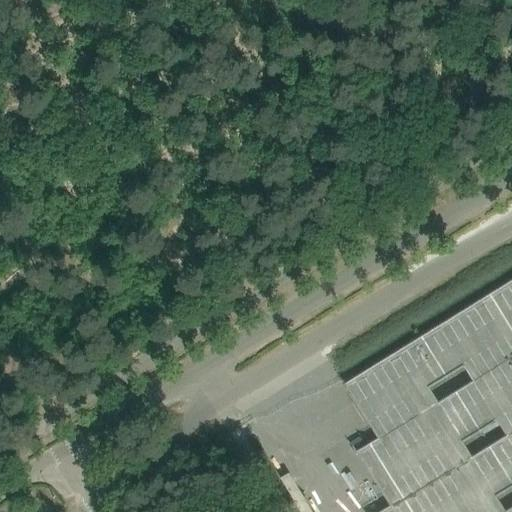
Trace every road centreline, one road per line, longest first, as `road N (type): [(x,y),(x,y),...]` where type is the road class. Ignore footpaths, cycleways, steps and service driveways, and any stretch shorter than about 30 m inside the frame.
road 1 (unclassified): [(511,182),(0,494)]
road 2 (unclassified): [(97,511),(211,404),(511,221)]
road 3 (unknown): [(211,404),(280,511)]
